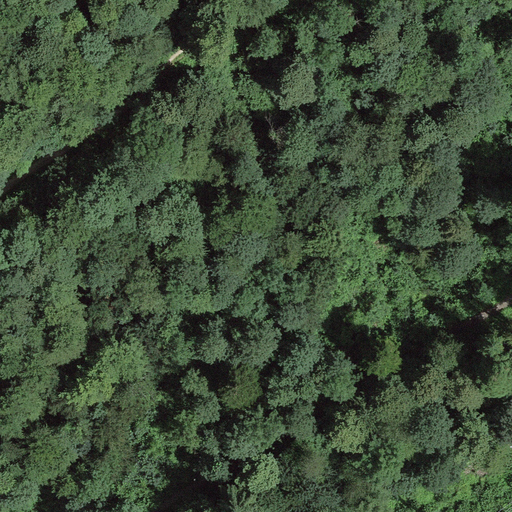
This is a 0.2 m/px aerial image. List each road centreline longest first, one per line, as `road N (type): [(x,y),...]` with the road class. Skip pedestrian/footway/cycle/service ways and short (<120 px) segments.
road 1 (track): [(511,299),(383,363),(164,511)]
road 2 (track): [(260,0),(0,187)]
